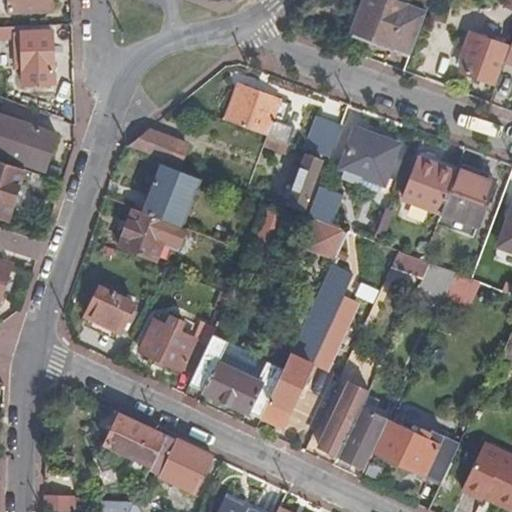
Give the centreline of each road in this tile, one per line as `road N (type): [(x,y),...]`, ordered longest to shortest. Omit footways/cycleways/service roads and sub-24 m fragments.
road 1 (residential): [(35,349),(378,511)]
road 2 (residential): [(511,130),(233,28)]
road 3 (residential): [(117,88),(35,349)]
road 4 (residential): [(35,349),(24,392),(19,511)]
road 5 (residential): [(233,28),(177,38),(144,55),(117,88)]
